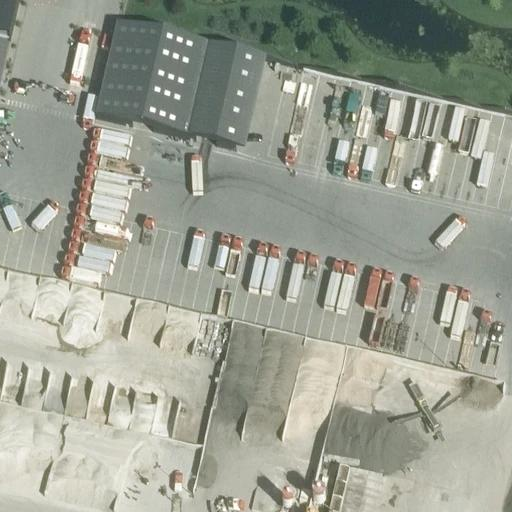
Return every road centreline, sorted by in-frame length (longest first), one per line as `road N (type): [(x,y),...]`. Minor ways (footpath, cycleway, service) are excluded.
road 1 (unknown): [(244,386),(272,284),(271,217),(193,181),(21,128)]
road 2 (unknown): [(0,314),(244,386)]
road 3 (unknown): [(191,511),(224,471),(244,386)]
road 4 (unknown): [(0,478),(126,511)]
